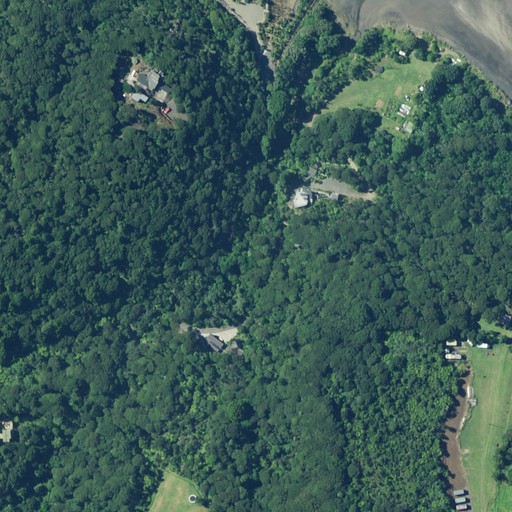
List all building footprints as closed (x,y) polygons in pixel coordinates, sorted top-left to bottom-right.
[(428,75),(421,64),(416,66),(423,78),(428,75)] [(164,77),(154,70),(150,78),(144,74),(140,81),(155,91),(159,86),(171,94),(175,87),(163,79),(164,77)] [(145,106),(149,92),(135,89),(131,103),(145,106)] [(300,191),(295,199),(295,208),(310,204),(317,206),(319,195),(300,191)] [(238,355),(243,342),(230,337),(225,351),(238,355)] [(463,341),(449,339),(448,347),(462,349),(463,341)] [(14,442),(14,428),(5,428),(5,442),(14,442)]
